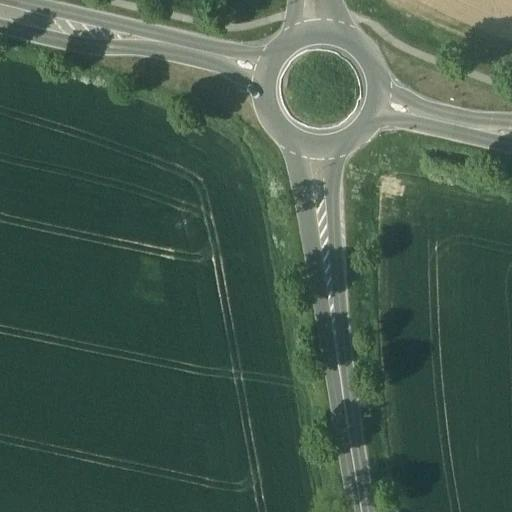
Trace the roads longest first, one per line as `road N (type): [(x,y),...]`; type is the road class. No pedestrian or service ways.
road 1 (tertiary): [(363,511),(332,315),(321,146)]
road 2 (track): [(282,202),(323,511)]
road 3 (secondary): [(269,69),(0,8)]
road 4 (secondary): [(511,131),(377,104)]
road 5 (track): [(511,56),(427,24),(398,0)]
